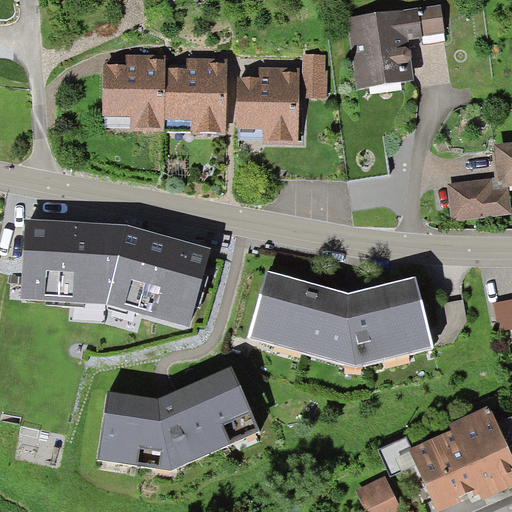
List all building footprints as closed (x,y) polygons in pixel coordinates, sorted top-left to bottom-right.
[(441,6),(347,20),(357,90),(414,81),(409,41),(423,39),(422,37),(444,34),(441,6)] [(303,55),(302,99),(328,100),(328,72),(326,72),(326,56),(303,55)] [(136,56),(127,56),(127,67),(104,67),(103,118),(131,118),(131,132),(165,133),(165,122),(166,70),(166,56),(136,56)] [(188,70),(166,70),(165,122),(191,123),(191,137),(227,137),(228,60),(194,60),(188,60),(188,70)] [(260,80),(237,80),(237,131),(264,131),(264,145),(299,145),(300,69),(266,69),(260,69),(260,80)] [(511,145),(493,147),(497,179),(498,190),(508,188),(511,187),(511,145)] [(511,215),(508,188),(498,190),(497,179),(448,185),(452,222),(511,215)] [(106,309),(128,230),(80,227),(26,223),(21,304),(106,309)] [(152,237),(128,230),(106,309),(189,332),(211,253),(152,237)] [(349,299),(268,277),(250,342),(356,371),(434,353),(416,281),(361,296),(349,299)] [(511,329),(511,300),(493,304),(498,332),(511,329)] [(260,435),(233,369),(173,396),(159,402),(108,395),(99,463),(172,475),(260,435)] [(497,425),(489,409),(449,427),(452,433),(409,453),(436,511),(444,511),(462,504),(460,500),(468,496),(473,493),(475,498),(480,496),(483,502),(511,488),(511,458),(497,425)] [(511,417),(497,425),(511,458),(511,417)] [(356,492),(365,511),(401,511),(386,478),(356,492)]
